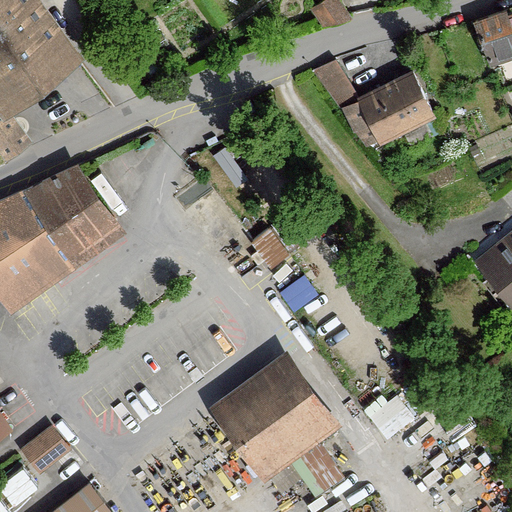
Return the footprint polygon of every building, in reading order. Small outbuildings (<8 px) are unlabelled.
[(80,56),(37,0),(0,0),(0,105),(5,112),(80,56)] [(323,0),(319,4),(313,7),(324,22),(352,14),(350,11),(341,0),(323,0)] [(511,56),(511,14),(510,8),(479,20),(495,63),(511,56)] [(343,106),(361,97),(338,58),(315,68),(343,106)] [(414,70),(361,97),(382,137),(384,141),(436,115),(414,70)] [(368,144),(382,137),(361,97),(343,106),(368,144)] [(14,112),(0,122),(0,146),(9,159),(34,141),(14,112)] [(118,228),(77,164),(0,199),(0,294),(9,307),(118,228)] [(277,261),(295,245),(274,223),(256,239),(277,261)] [(511,233),(480,260),(511,298),(511,233)] [(300,306),(325,289),(311,269),(286,286),(300,306)] [(341,423),(290,351),(215,405),(267,476),(341,423)] [(390,433),(421,414),(405,387),(374,406),(390,433)] [(0,401),(0,429),(13,420),(0,401)] [(57,424),(27,447),(44,469),(74,446),(57,424)] [(1,478),(18,501),(43,483),(27,460),(1,478)] [(116,511),(93,481),(53,511),(116,511)] [(0,483),(0,511),(12,511),(17,509),(0,483)]
